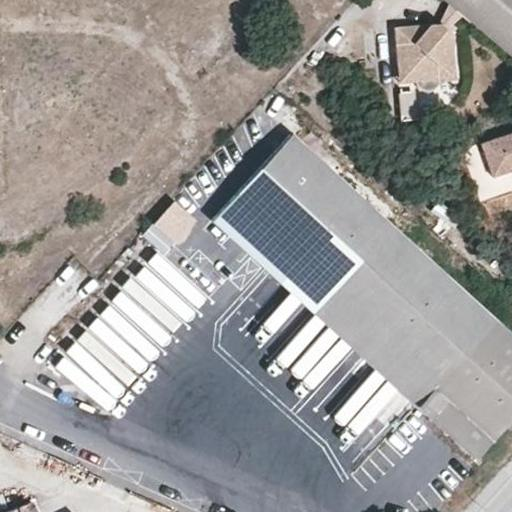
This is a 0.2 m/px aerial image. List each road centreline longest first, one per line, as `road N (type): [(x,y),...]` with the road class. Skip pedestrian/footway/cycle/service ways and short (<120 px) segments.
road 1 (unknown): [(331,511),(248,387),(235,329),(269,267)]
road 2 (residential): [(0,402),(239,511)]
